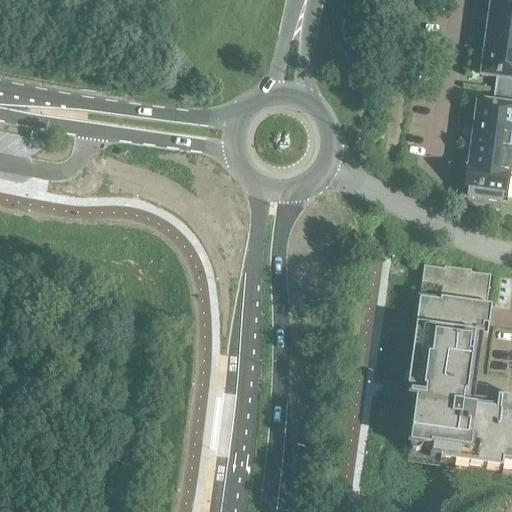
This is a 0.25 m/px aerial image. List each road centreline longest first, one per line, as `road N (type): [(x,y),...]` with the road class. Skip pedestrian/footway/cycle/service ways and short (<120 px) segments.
road 1 (secondary): [(259,186),(227,511)]
road 2 (secondary): [(268,511),(289,192)]
road 3 (secondary): [(237,120),(0,87)]
road 4 (secondary): [(0,114),(233,153)]
road 5 (residential): [(327,166),(480,247),(511,254)]
road 6 (residential): [(459,0),(436,170)]
